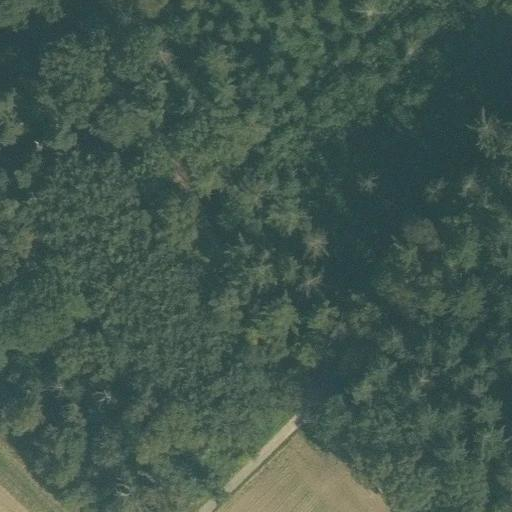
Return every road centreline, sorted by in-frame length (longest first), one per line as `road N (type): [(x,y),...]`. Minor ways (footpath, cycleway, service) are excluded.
road 1 (track): [(76,0),(315,402)]
road 2 (track): [(511,157),(315,402)]
road 3 (track): [(315,402),(201,511)]
road 4 (track): [(315,402),(409,511)]
